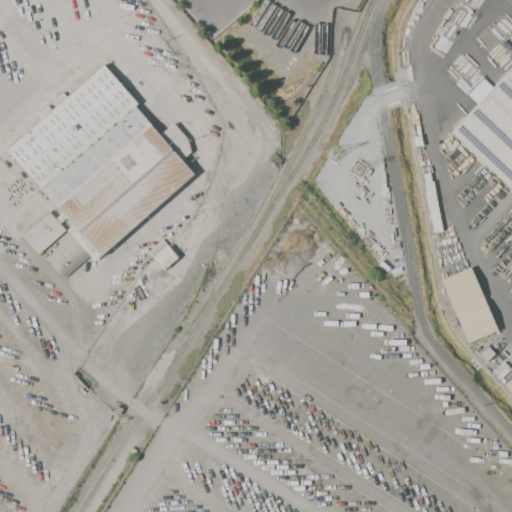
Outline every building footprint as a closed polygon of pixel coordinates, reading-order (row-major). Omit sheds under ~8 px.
[(8,149),(104,64),(138,102),(136,106),(162,134),(170,127),(174,123),(187,140),(191,152),(183,159),(195,173),(93,261),(89,256),(65,276),(61,271),(84,251),(67,230),(73,225),(68,219),(60,225),(65,230),(39,253),(23,235),(50,212),(54,217),(61,211),(8,149)] [(511,189),(451,131),(511,66),(511,189)] [(432,180),(441,230),(433,232),(423,182),(432,180)] [(147,251),(162,239),(178,258),(163,270),(147,251)] [(496,331),(471,267),(440,279),(466,343),(496,331)] [(506,365),(510,369),(499,379),(495,376),(506,365)]
